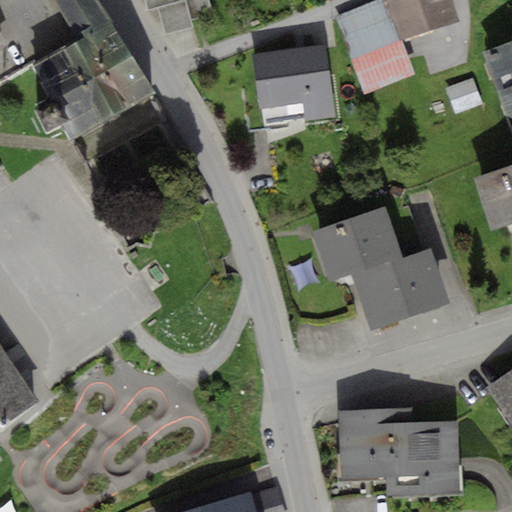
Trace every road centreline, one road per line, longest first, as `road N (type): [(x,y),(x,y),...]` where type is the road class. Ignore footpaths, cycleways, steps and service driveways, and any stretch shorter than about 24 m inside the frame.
road 1 (residential): [(113,0),(216,171),(256,273),(287,387)]
road 2 (residential): [(287,387),(511,327)]
road 3 (residential): [(287,387),(309,511)]
